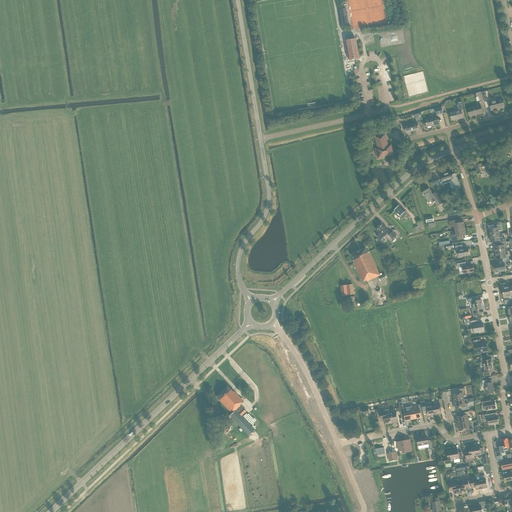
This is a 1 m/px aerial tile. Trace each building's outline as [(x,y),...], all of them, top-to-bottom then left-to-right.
[(346,9),(340,10),(342,24),(348,23),(346,9)] [(355,38),(346,40),(349,60),(359,58),(355,38)] [(500,107),(500,108),(504,107),(502,98),(489,102),(491,109),(500,107)] [(463,118),(461,111),(464,110),(462,104),(457,105),(459,111),(450,113),(452,121),(458,119),(459,119),(463,118)] [(467,109),(470,116),(483,113),(480,105),(467,109)] [(418,115),(415,116),(417,122),(413,123),(413,124),(404,126),(406,133),(419,130),(417,125),(420,124),(418,115)] [(438,116),(425,119),(426,123),(425,123),(424,124),(425,126),(426,127),(427,127),(435,125),(440,124),(438,116)] [(378,152),(379,157),(392,154),(391,149),(388,149),(385,135),(375,137),(379,152),(378,152)] [(483,165),(482,163),(477,165),(480,173),(485,171),(484,170),(486,169),(488,172),(493,170),(491,167),(490,164),(487,165),(487,163),(483,165)] [(451,172),(440,175),(441,176),(441,177),(441,179),(442,180),(443,183),(452,179),(456,190),(461,188),(456,173),(452,175),(451,172)] [(435,193),(432,194),(429,189),(423,193),(428,201),(430,199),(433,203),(436,201),(438,206),(442,204),(435,193)] [(400,216),(403,218),(408,214),(405,211),(400,205),(395,210),(400,216)] [(455,227),(455,231),(465,229),(464,222),(459,223),(458,220),(449,222),(450,228),(455,227)] [(390,232),(382,223),(375,229),(380,234),(377,236),(381,241),(390,232)] [(495,228),(489,229),(490,236),(499,234),(499,231),(501,230),(500,225),(494,226),(495,228)] [(461,236),(466,235),(465,229),(455,231),(456,234),(452,235),(453,241),(462,239),(461,236)] [(502,237),(500,238),(499,234),(490,236),(491,242),(497,241),(497,244),(500,243),(503,243),(506,242),(506,239),(503,240),(502,237)] [(504,248),(507,248),(506,244),(506,242),(503,243),(500,243),(500,246),(494,247),(496,253),(505,251),(504,248)] [(458,251),(459,257),(470,255),(468,248),(463,250),(462,245),(455,246),(456,251),(458,251)] [(367,280),(367,281),(380,275),(369,252),(368,253),(366,248),(361,250),(356,253),(351,255),(354,261),(353,261),(354,264),(362,282),(367,280)] [(497,259),(503,258),(503,261),(507,260),(509,260),(508,254),(506,255),(505,251),(496,253),(497,259)] [(507,260),(503,261),(499,262),(499,265),(495,265),(496,272),(505,270),(505,266),(508,266),(507,260)] [(463,267),(464,274),(474,272),(472,265),(466,266),(465,262),(457,264),(458,268),(463,267)] [(341,286),(342,296),(354,294),(352,284),(341,286)] [(504,298),(511,296),(510,287),(502,288),(504,298)] [(471,303),(473,303),(473,308),(483,306),(482,300),(477,300),(476,298),(470,299),(471,303)] [(479,313),(484,312),(483,306),(473,308),(472,308),(473,317),(480,316),(479,313)] [(479,332),(480,333),(484,332),(483,323),(476,324),(476,322),(477,322),(476,318),(470,319),(471,323),(473,323),(473,325),(474,333),(479,332)] [(483,352),(488,352),(486,343),(479,344),(479,342),(480,342),(480,338),(474,339),(474,343),(476,342),(476,344),(478,352),(483,352)] [(487,357),(481,358),(481,362),(480,363),(481,368),(484,367),(493,365),(492,359),(487,360),(487,357)] [(490,373),(494,372),(493,365),(484,367),(485,372),(483,372),(484,376),(490,375),(490,373)] [(492,382),(488,383),(487,380),(482,381),(483,387),(485,386),(487,394),(494,393),(492,386),(493,386),(492,382)] [(230,416),(249,436),(254,430),(241,416),(246,411),(240,405),(243,401),(234,391),(233,392),(227,386),(217,396),(216,397),(232,414),(230,416)] [(454,402),(464,400),(462,393),(466,392),(465,388),(458,389),(459,393),(453,395),(454,402)] [(433,406),(433,405),(435,415),(442,414),(440,407),(443,407),(442,399),(439,400),(440,404),(433,406)] [(485,404),(486,410),(496,408),(495,408),(494,402),(495,402),(495,401),(491,402),(491,399),(482,400),(483,404),(485,404)] [(464,400),(454,402),(456,409),(462,408),(462,411),(469,409),(468,404),(465,404),(464,400)] [(422,404),(422,405),(421,405),(423,411),(423,410),(424,414),(427,414),(428,416),(434,415),(435,415),(433,405),(432,405),(433,406),(426,407),(425,404),(422,404)] [(403,405),(400,406),(401,415),(405,414),(406,421),(413,419),(411,410),(411,407),(404,408),(403,405)] [(412,410),(411,410),(413,419),(421,418),(420,411),(423,411),(421,405),(418,405),(419,409),(417,409),(412,410)] [(386,424),(392,423),(390,413),(389,409),(380,411),(381,421),(385,420),(386,424)] [(458,424),(469,422),(468,422),(467,415),(470,414),(469,411),(463,412),(464,416),(457,417),(459,424),(458,424)] [(497,416),(496,413),(485,415),(483,415),(484,422),(488,421),(489,425),(499,423),(497,416)] [(468,422),(469,422),(458,424),(459,424),(460,431),(466,430),(467,434),(473,432),(473,428),(469,429),(468,422)] [(428,444),(429,450),(433,449),(431,440),(428,441),(427,436),(417,438),(418,446),(428,444)] [(500,454),(505,453),(504,448),(509,447),(507,438),(501,440),(502,446),(499,447),(500,454)] [(406,440),(397,442),(399,451),(408,450),(409,452),(412,451),(411,445),(407,445),(406,440)] [(479,446),(474,447),(475,456),(478,455),(479,458),(482,458),(481,455),(484,454),(483,448),(480,448),(479,446)] [(469,451),(465,451),(466,459),(467,462),(473,461),(473,458),(472,456),(475,456),(474,447),(468,448),(469,451)] [(458,449),(452,450),(454,459),(459,458),(460,460),(463,459),(462,452),(458,452),(458,449)] [(451,460),(454,459),(452,450),(447,451),(447,454),(443,455),(445,464),(451,463),(451,460)] [(397,460),(396,452),(388,453),(389,461),(397,460)] [(503,470),(511,467),(511,459),(501,462),(503,470)] [(476,487),(476,490),(482,489),(480,480),(475,481),(475,479),(470,480),(472,488),(476,487)] [(461,481),(462,484),(459,484),(460,493),(466,492),(465,489),(469,488),(468,480),(461,481)] [(455,494),(460,493),(459,484),(455,485),(455,482),(449,484),(451,492),(454,491),(455,494)] [(511,496),(502,499),(503,505),(507,504),(507,502),(510,501),(511,506),(511,507),(511,496)] [(436,511),(441,511),(440,501),(432,502),(433,509),(430,510),(430,511),(436,511)] [(487,508),(486,501),(479,503),(480,506),(472,508),(472,511),(482,511),(482,509),(487,508)]
